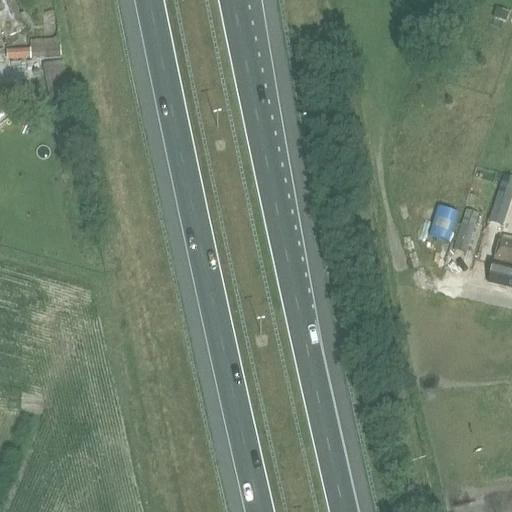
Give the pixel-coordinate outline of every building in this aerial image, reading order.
[(19,16),(11,0),(0,0),(0,35),(3,34),(4,38),(29,26),(23,14),(19,16)] [(30,59),(60,58),(60,47),(57,47),(56,41),(29,42),(30,51),(7,52),(7,62),(30,61),(30,59)] [(77,152),(62,61),(43,65),(59,155),(77,152)] [(488,222),(503,226),(511,197),(511,179),(503,176),(488,222)] [(467,208),(453,251),(465,255),(478,212),(467,208)] [(511,240),(499,237),(495,255),(511,258),(511,240)] [(511,258),(495,255),(492,267),(489,281),(497,283),(508,286),(507,291),(511,292),(511,258)]
